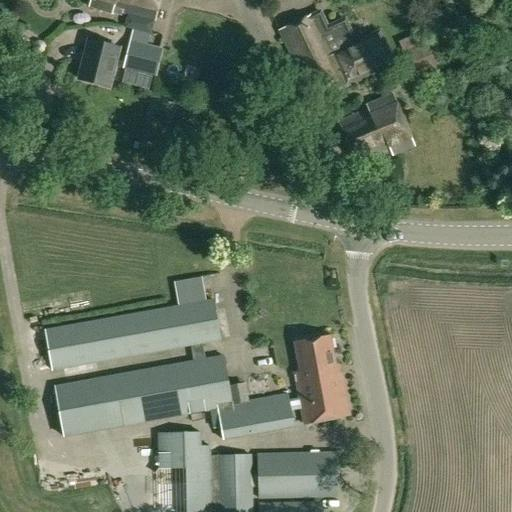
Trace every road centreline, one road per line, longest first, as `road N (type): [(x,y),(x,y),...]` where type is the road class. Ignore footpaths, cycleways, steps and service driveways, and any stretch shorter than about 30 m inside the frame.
road 1 (tertiary): [(0,158),(100,170),(349,225)]
road 2 (unclassified): [(379,511),(384,450),(349,225)]
road 3 (unclassified): [(349,225),(244,0)]
road 4 (tertiary): [(349,225),(511,236)]
